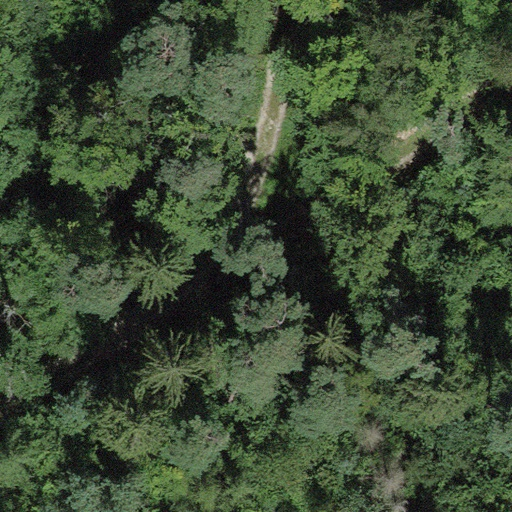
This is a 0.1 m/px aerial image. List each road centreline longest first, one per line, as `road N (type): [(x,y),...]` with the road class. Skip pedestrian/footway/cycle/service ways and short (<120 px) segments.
road 1 (track): [(0,416),(238,251),(300,0)]
road 2 (track): [(511,78),(238,251)]
